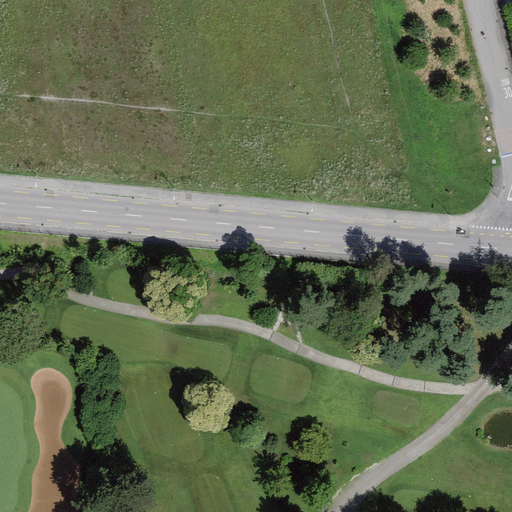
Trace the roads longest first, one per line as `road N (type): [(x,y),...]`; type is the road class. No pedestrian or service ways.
road 1 (residential): [(0,202),(511,250)]
road 2 (residential): [(511,153),(476,0)]
